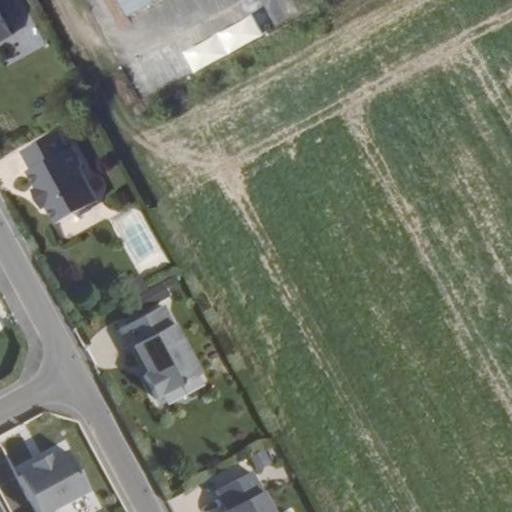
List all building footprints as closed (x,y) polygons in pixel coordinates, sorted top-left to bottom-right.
[(0,4),(0,39),(14,31),(0,4)] [(29,168),(58,221),(77,210),(83,212),(93,206),(95,200),(99,198),(82,166),(84,161),(74,143),(70,145),(61,128),(24,148),(33,166),(29,168)] [(35,188),(44,205),(48,203),(39,186),(35,188)] [(161,306),(122,326),(147,372),(143,374),(156,397),(198,375),(161,306)] [(119,328),(143,374),(147,372),(122,326),(119,328)] [(19,474),(39,511),(44,511),(88,488),(66,449),(51,457),(35,466),(19,474)] [(32,462),(35,466),(51,457),(49,453),(32,462)] [(274,511),(251,470),(214,490),(225,510),(220,511),(274,511)]
